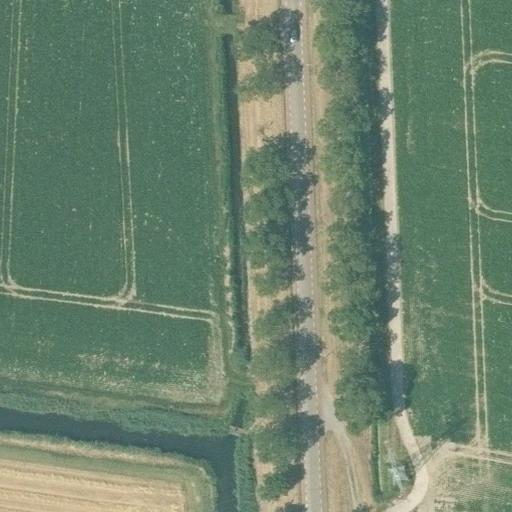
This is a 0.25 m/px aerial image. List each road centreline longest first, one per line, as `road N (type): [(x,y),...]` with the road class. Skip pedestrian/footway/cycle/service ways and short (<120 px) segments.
road 1 (track): [(397,511),(427,487),(399,418),(382,0)]
road 2 (secondary): [(313,511),(290,0)]
road 3 (track): [(355,511),(345,449),(305,371)]
